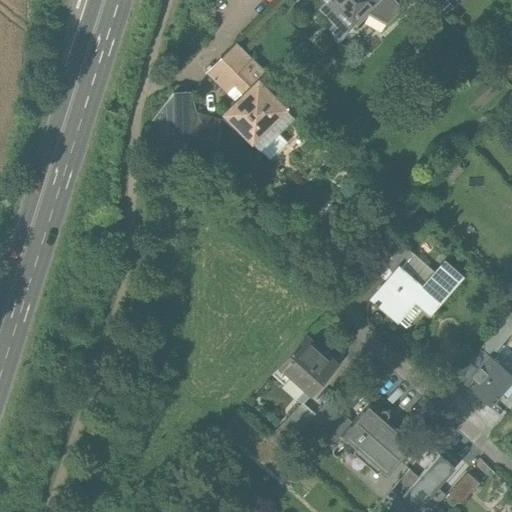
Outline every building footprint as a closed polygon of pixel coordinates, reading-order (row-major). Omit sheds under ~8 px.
[(323,0),(325,2),(321,6),(333,19),(337,15),(349,27),(377,0),(323,0)] [(279,89),(236,45),(207,74),(227,94),(233,87),(243,97),(224,115),(258,149),(291,116),(272,96),(279,89)] [(173,93),(145,130),(174,156),(192,137),(190,136),(196,113),(187,111),(186,92),(173,93)] [(220,119),(196,113),(190,136),(192,137),(214,142),(220,119)] [(422,287),(398,266),(369,299),(373,303),(372,304),(375,306),(376,305),(394,321),(396,319),(405,327),(421,309),(426,313),(460,275),(444,262),(422,287)] [(500,325),(483,344),(494,353),(510,334),(500,325)] [(303,336),(271,373),(283,384),(290,375),(311,394),(336,365),(303,336)] [(488,357),(465,383),(490,404),(501,391),(497,388),(509,375),(488,357)] [(314,415),(309,420),(335,443),(340,437),(352,423),(326,400),(314,415)] [(301,403),(279,428),(292,439),(309,420),(314,415),(301,403)] [(381,410),(378,413),(368,405),(352,423),(340,437),(387,477),(415,445),(387,421),(390,418),(390,415),(390,413),(389,412),(387,410),(385,410),(383,410),(381,410)] [(453,468),(438,454),(418,477),(401,496),(416,509),(436,487),(453,468)] [(401,496),(418,477),(409,469),(390,490),(399,498),(401,496)] [(469,469),(452,492),(466,502),(482,479),(469,469)] [(436,487),(416,509),(415,511),(416,511),(430,511),(446,495),(436,487)]
